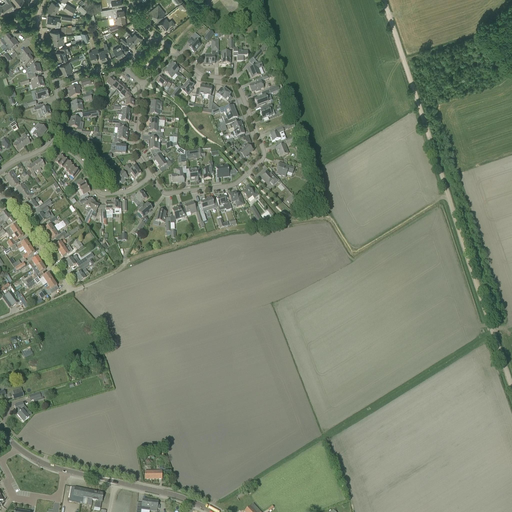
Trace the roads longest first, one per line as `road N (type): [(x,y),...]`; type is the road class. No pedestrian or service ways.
road 1 (track): [(383,0),(511,386)]
road 2 (residential): [(242,178),(263,151),(238,85),(199,74),(172,51)]
road 3 (tertiary): [(211,511),(64,470)]
road 4 (residential): [(17,448),(0,458),(15,499),(57,499),(64,470)]
road 5 (residential): [(151,176),(131,190),(103,193),(81,162),(50,141)]
